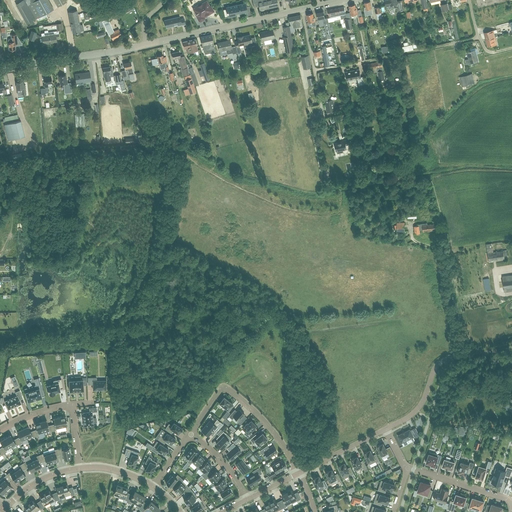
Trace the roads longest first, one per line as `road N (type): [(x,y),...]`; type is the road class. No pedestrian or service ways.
road 1 (unclassified): [(302,10),(314,71),(477,39),(469,0)]
road 2 (residential): [(300,472),(271,428),(222,386),(190,433)]
road 3 (residential): [(386,429),(419,407),(445,358),(511,348)]
road 4 (unclassified): [(145,45),(302,10)]
road 5 (unclassified): [(0,67),(145,45)]
road 6 (residential): [(79,468),(72,404),(0,430)]
